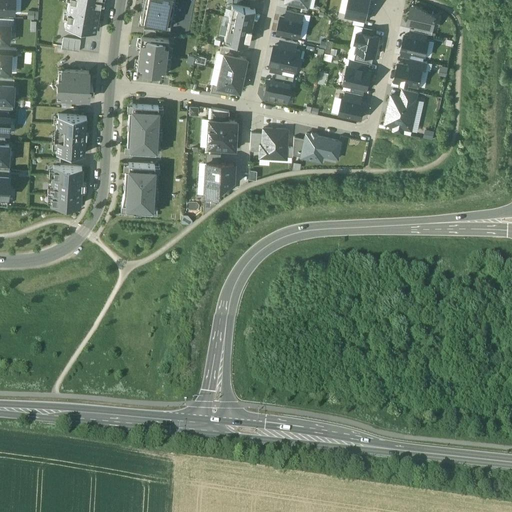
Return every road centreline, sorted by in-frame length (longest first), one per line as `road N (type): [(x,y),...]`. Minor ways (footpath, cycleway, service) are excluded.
road 1 (primary): [(205,434),(227,294),(262,247),(308,229),(511,223)]
road 2 (secondary): [(511,468),(205,434)]
road 3 (residential): [(247,106),(369,132),(392,9)]
road 4 (residential): [(0,261),(54,256),(94,217),(110,86)]
road 5 (secondary): [(205,434),(0,411)]
road 6 (residential): [(110,86),(247,106)]
